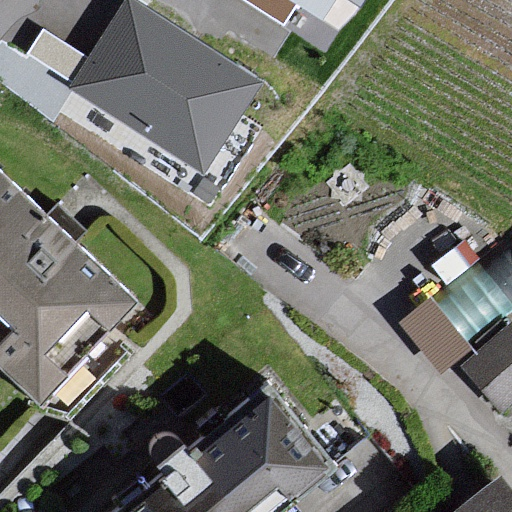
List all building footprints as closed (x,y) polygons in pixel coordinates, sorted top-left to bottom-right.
[(137,0),(117,0),(65,82),(201,168),(259,76),(137,0)] [(245,0),(285,24),(298,3),(318,15),(327,0),(245,0)] [(111,301),(0,198),(0,398),(21,418),(111,301)] [(511,311),(511,240),(443,294),(479,342),(511,311)] [(511,317),(466,360),(506,403),(511,397),(511,317)] [(272,511),(336,464),(262,372),(97,511),(272,511)] [(511,511),(511,481),(494,458),(425,511),(511,511)]
